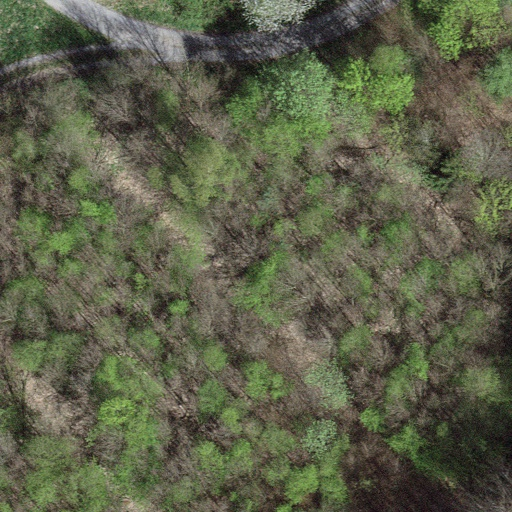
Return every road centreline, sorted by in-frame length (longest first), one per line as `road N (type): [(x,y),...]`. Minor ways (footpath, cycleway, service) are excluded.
road 1 (track): [(379,0),(300,37),(226,49),(169,40)]
road 2 (track): [(169,40),(0,79)]
